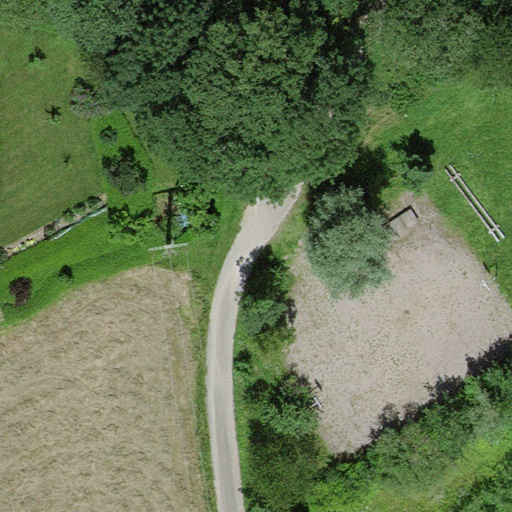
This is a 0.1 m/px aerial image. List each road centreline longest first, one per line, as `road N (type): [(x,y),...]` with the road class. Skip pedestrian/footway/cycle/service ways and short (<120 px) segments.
road 1 (track): [(230,511),(218,414),(220,298),(261,193),(364,129)]
road 2 (track): [(261,193),(324,35),(350,0)]
